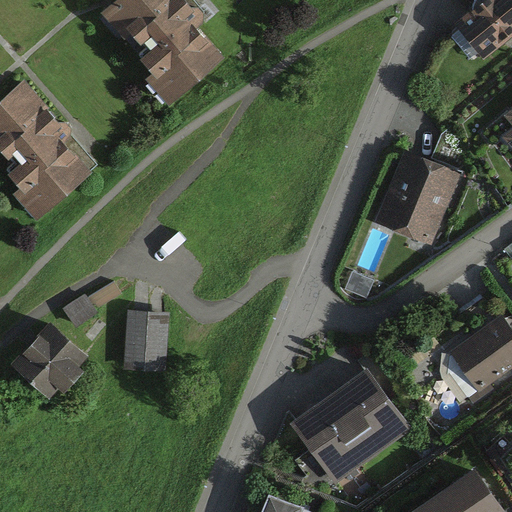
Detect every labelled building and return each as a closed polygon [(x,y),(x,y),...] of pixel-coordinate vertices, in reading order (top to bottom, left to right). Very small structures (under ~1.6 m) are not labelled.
[(193,0),(110,0),(102,7),(127,35),(135,28),(149,44),(140,51),(156,69),(149,76),(171,102),(228,54),(199,20),(208,12),(199,1),(196,3),(193,0)] [(482,61),(511,37),(511,0),(481,0),(452,23),(482,61)] [(31,75),(0,101),(0,150),(8,144),(21,160),(13,167),(28,185),(21,191),(44,218),(100,170),(71,135),(81,127),(71,117),(69,119),(31,75)] [(511,110),(503,118),(511,128),(511,129),(499,140),(511,155),(511,110)] [(466,168),(413,145),(381,219),(435,242),(466,168)] [(355,266),(347,287),(368,295),(376,274),(355,266)] [(90,302),(115,286),(107,274),(81,291),(79,286),(57,300),(69,320),(92,305),(90,302)] [(158,300),(118,298),(114,357),(155,360),(158,300)] [(79,361),(75,358),(84,348),(46,314),(7,356),(45,391),(55,380),(59,384),(79,361)] [(489,385),(511,368),(511,320),(508,314),(455,351),(451,367),(474,401),(491,389),(489,385)] [(419,426),(375,364),(297,420),(340,481),(419,426)] [(511,511),(511,508),(484,465),(412,511),(511,511)] [(320,511),(271,491),(262,511),(320,511)]
